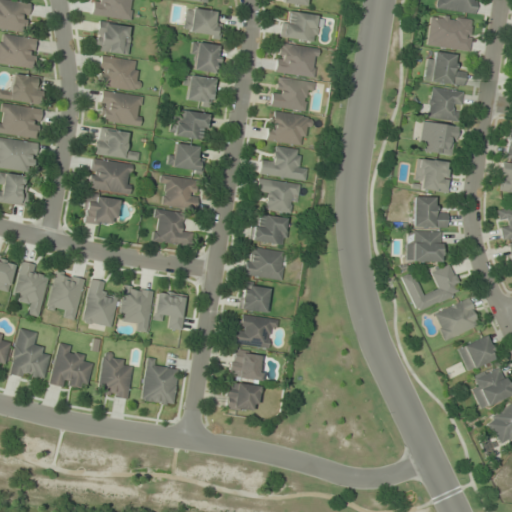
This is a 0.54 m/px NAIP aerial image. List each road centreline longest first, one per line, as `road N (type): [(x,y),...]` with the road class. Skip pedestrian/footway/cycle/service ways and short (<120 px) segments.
road 1 (tertiary): [(377,0),(351,177),(351,246),(368,318),(452,511)]
road 2 (residential): [(187,441),(246,41),(244,0)]
road 3 (residential): [(427,457),(391,474),(345,477),(0,405)]
road 4 (residential): [(511,337),(475,256),(468,215),(498,0)]
road 5 (residential): [(57,0),(69,88),(46,238)]
road 6 (residential): [(0,226),(212,271)]
